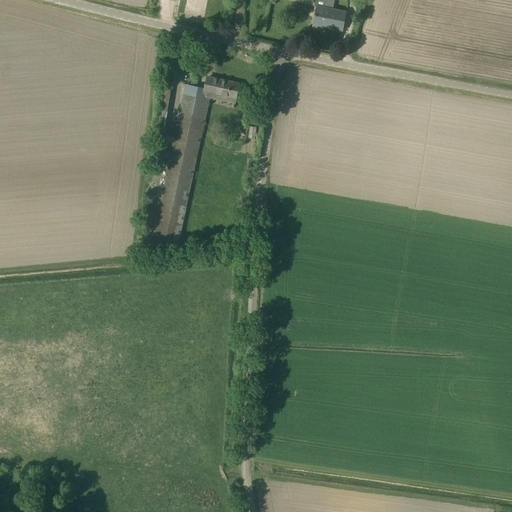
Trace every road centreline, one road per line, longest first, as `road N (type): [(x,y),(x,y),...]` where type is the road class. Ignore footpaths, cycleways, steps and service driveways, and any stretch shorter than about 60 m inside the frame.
road 1 (track): [(279,50),(249,265),(248,511)]
road 2 (unclassified): [(511,89),(279,50),(57,0)]
